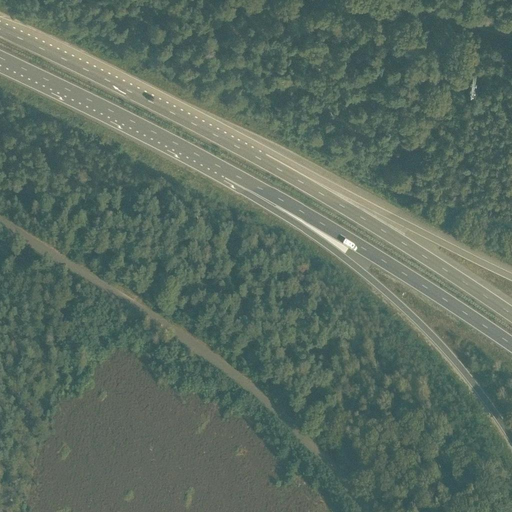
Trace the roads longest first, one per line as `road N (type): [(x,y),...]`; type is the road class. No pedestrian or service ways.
road 1 (unclassified): [(364,511),(246,386),(0,222)]
road 2 (trunk): [(228,172),(408,312),(511,439)]
road 3 (trunk): [(228,172),(511,346)]
road 4 (trunk): [(264,159),(0,29)]
road 5 (trunk): [(511,315),(264,159)]
road 6 (trunk): [(511,277),(264,159)]
road 7 (trunk): [(0,57),(228,172)]
road 8 (unclassified): [(511,34),(375,0)]
